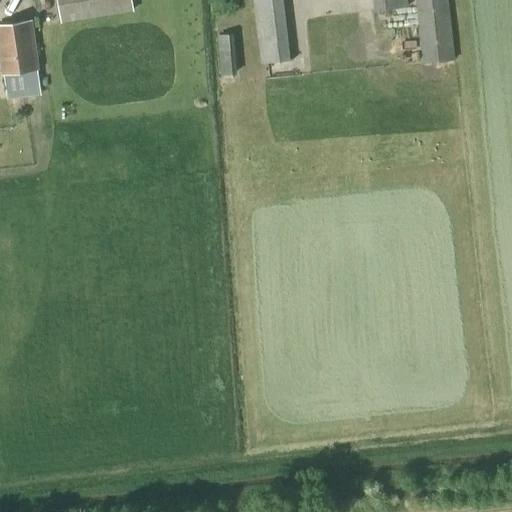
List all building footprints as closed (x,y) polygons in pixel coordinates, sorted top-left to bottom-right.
[(57,0),(61,23),(134,12),(131,0),(57,0)] [(252,0),(261,65),(290,61),(282,0),(252,0)] [(372,0),(374,11),(378,11),(406,8),(407,15),(414,14),(412,0),(372,0)] [(415,0),(423,64),(455,60),(447,0),(415,0)] [(40,88),(38,69),(31,22),(0,26),(0,56),(3,75),(6,93),(40,88)]
